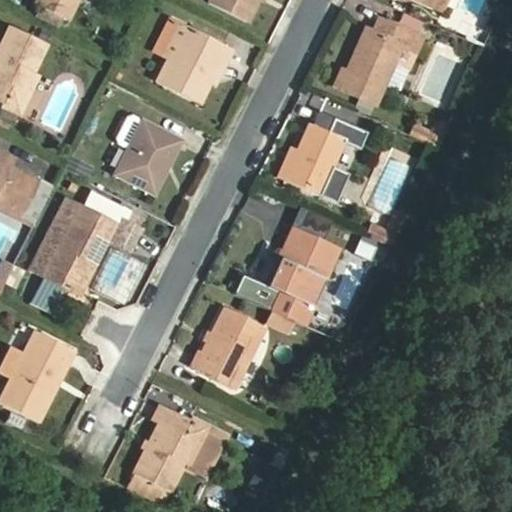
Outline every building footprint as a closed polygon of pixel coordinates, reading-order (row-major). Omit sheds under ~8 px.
[(40,0),(36,11),(68,27),(81,0),(40,0)] [(241,30),(252,7),(256,0),(208,0),(204,8),(241,30)] [(260,0),(256,0),(252,7),(257,9),(262,1),(260,0)] [(434,0),(392,0),(431,18),(438,1),(434,0)] [(414,31),(394,22),(389,33),(409,42),(414,31)] [(389,33),(370,24),(364,38),(354,60),(347,57),(337,78),(330,95),(350,104),(366,111),(375,90),(385,68),(400,75),(414,43),(409,42),(389,33)] [(156,56),(164,61),(181,30),(172,25),(156,56)] [(213,65),(222,69),(229,56),(181,30),(164,61),(152,86),(192,108),(202,89),(213,65)] [(0,107),(3,102),(20,109),(35,79),(31,77),(45,50),(11,33),(0,55),(0,107)] [(364,38),(356,35),(347,57),(354,60),(364,38)] [(213,65),(202,89),(211,93),(222,69),(213,65)] [(400,75),(385,68),(375,90),(390,97),(400,75)] [(337,78),(333,76),(325,93),(330,95),(337,78)] [(3,102),(0,107),(0,119),(12,124),(20,109),(3,102)] [(350,104),(345,116),(361,123),(366,111),(350,104)] [(125,154),(140,126),(130,121),(125,123),(114,144),(115,149),(125,154)] [(338,148),(354,155),(361,140),(318,121),(312,136),(306,133),(294,160),(280,190),(313,204),(326,175),(338,148)] [(125,154),(112,180),(151,200),(178,146),(140,126),(125,154)] [(440,130),(433,127),(431,132),(438,135),(440,130)] [(420,138),(405,131),(400,141),(430,155),(438,135),(431,132),(424,129),(420,138)] [(278,190),(292,158),(283,155),(269,186),(278,190)] [(16,169),(0,160),(0,217),(20,229),(41,188),(15,175),(16,169)] [(327,211),(340,181),(326,175),(313,204),(327,211)] [(145,221),(120,209),(117,214),(89,200),(82,214),(115,230),(117,225),(137,236),(145,221)] [(40,285),(78,212),(63,205),(26,277),(40,285)] [(297,208),(289,225),(318,239),(326,223),(297,208)] [(78,212),(40,285),(71,300),(86,271),(92,274),(106,248),(115,230),(82,214),(78,212)] [(128,259),(139,237),(137,236),(117,225),(115,230),(106,248),(113,252),(128,259)] [(288,236),(275,261),(284,266),(296,239),(288,236)] [(284,266),(275,261),(262,293),(269,296),(260,315),(299,332),(333,255),(296,239),(284,266)] [(91,296),(124,311),(144,268),(128,259),(113,252),(91,296)] [(0,291),(3,293),(11,276),(0,270),(0,291)] [(71,300),(77,304),(92,274),(86,271),(71,300)] [(15,299),(24,282),(11,276),(3,293),(15,299)] [(221,312),(209,337),(203,349),(197,362),(190,375),(227,395),(259,331),(221,312)] [(203,349),(209,337),(203,335),(198,346),(203,349)] [(70,359),(30,338),(0,395),(0,410),(34,429),(70,359)] [(190,375),(197,362),(189,357),(183,372),(190,375)] [(189,468),(202,444),(182,434),(185,428),(158,414),(150,429),(155,435),(147,450),(142,459),(122,495),(156,511),(182,464),(189,468)] [(182,434),(202,444),(205,438),(185,428),(182,434)] [(142,459),(147,450),(139,446),(134,455),(142,459)] [(245,483),(257,489),(266,471),(253,465),(245,483)]
